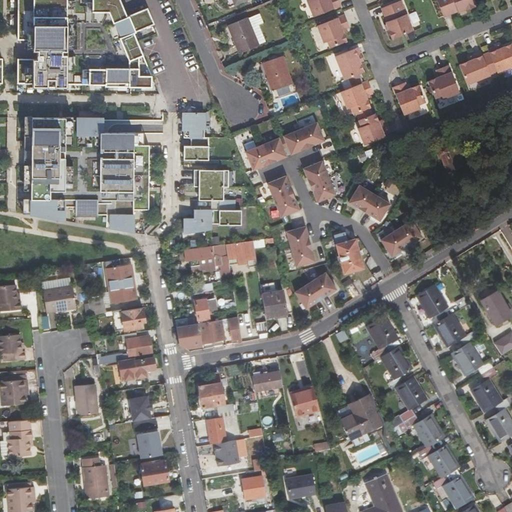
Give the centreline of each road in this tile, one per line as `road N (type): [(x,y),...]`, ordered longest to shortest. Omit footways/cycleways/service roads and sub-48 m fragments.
road 1 (residential): [(390,289),(307,338),(172,367)]
road 2 (residential): [(491,477),(390,289)]
road 3 (residential): [(61,511),(49,387),(56,348)]
road 4 (residential): [(172,367),(195,511)]
road 5 (residential): [(377,65),(511,13)]
road 6 (residential): [(511,212),(390,289)]
road 7 (residential): [(243,110),(211,69),(182,0)]
